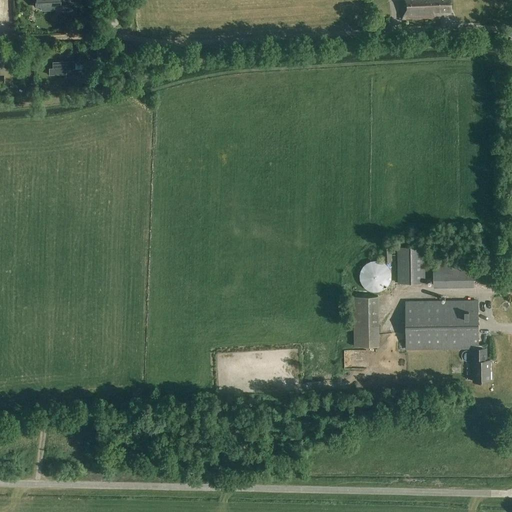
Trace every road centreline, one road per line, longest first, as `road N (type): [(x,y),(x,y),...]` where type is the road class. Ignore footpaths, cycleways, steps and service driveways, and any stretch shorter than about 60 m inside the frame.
road 1 (unclassified): [(511,494),(0,482)]
road 2 (residential): [(12,38),(511,33)]
